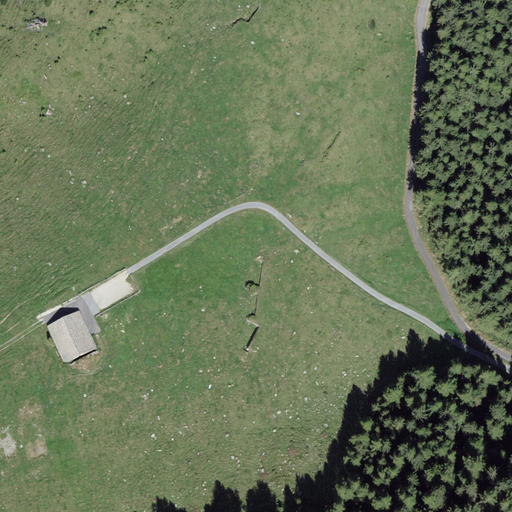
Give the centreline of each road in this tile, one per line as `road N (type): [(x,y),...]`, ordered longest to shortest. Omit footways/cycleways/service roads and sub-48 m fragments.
road 1 (track): [(511,371),(351,276),(267,209),(246,209),(73,301)]
road 2 (unclassified): [(511,359),(459,321),(413,227),(425,0)]
